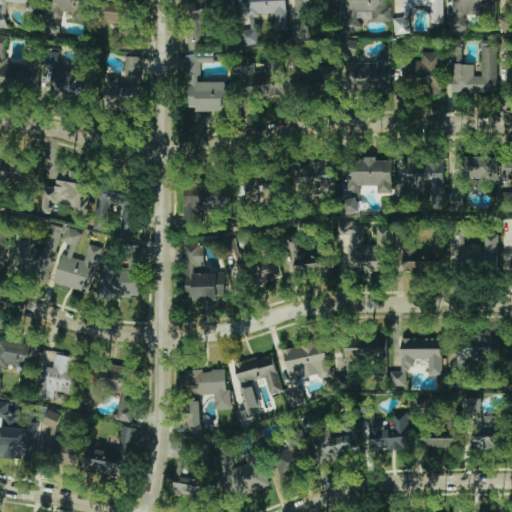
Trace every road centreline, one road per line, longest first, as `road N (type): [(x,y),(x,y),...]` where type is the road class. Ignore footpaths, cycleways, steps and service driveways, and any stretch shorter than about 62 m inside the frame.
road 1 (residential): [(511,303),(328,304),(229,332),(165,337),(104,334),(0,300)]
road 2 (residential): [(511,124),(334,126),(165,152),(0,124)]
road 3 (tertiary): [(148,511),(164,384),(165,0)]
road 4 (residential): [(511,479),(404,481),(293,511)]
